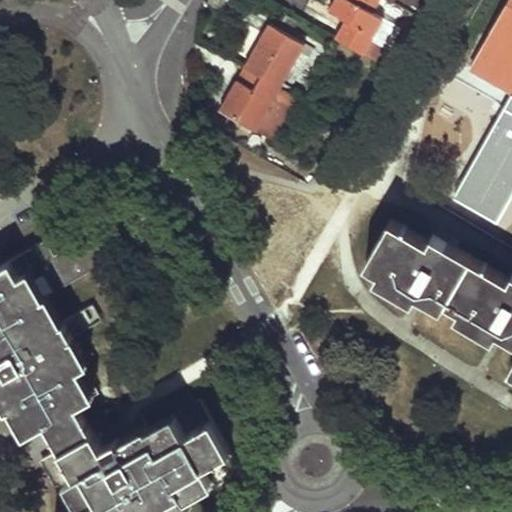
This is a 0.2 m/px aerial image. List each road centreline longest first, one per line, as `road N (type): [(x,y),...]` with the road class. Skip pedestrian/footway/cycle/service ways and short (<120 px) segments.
road 1 (residential): [(312,421),(154,125)]
road 2 (residential): [(0,211),(154,125)]
road 3 (residential): [(511,504),(413,488),(353,461)]
road 4 (residential): [(0,14),(36,11),(67,20),(115,57)]
